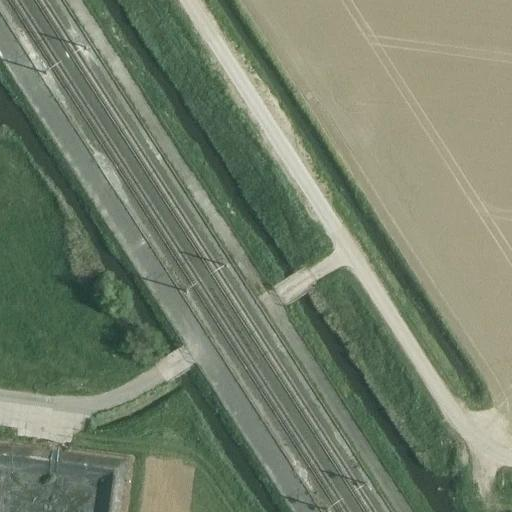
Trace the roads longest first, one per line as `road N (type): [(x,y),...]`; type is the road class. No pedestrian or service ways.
road 1 (unclassified): [(511,460),(454,417),(187,0)]
road 2 (track): [(74,0),(264,294)]
